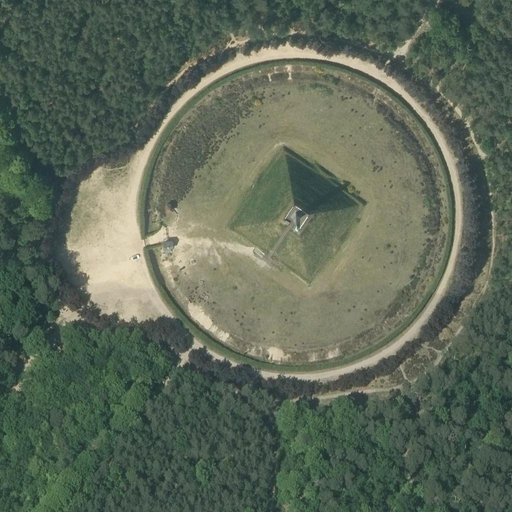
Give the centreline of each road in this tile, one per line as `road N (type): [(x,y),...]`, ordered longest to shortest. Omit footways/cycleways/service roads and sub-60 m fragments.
road 1 (track): [(380,75),(441,140),(459,222),(443,290),(390,352),(319,378),(241,371),(206,355),(163,312),(136,244)]
road 2 (track): [(380,75),(309,53),(267,55),(187,92),(143,152),(131,208),(136,244)]
road 3 (track): [(136,244),(0,396)]
road 4 (track): [(287,380),(294,511)]
road 5 (unknown): [(419,393),(422,413),(408,451),(415,511)]
